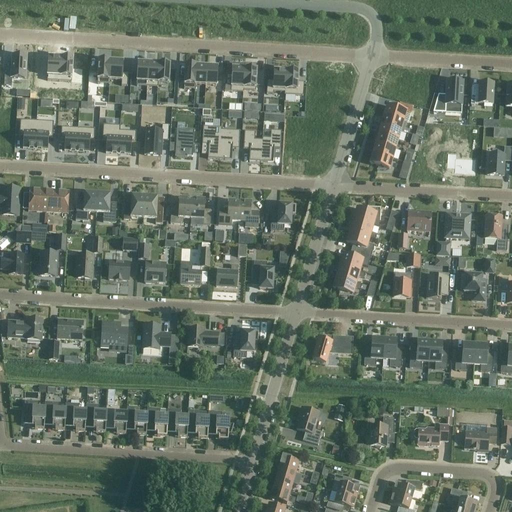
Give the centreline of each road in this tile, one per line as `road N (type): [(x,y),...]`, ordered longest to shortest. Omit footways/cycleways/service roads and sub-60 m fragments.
road 1 (residential): [(0,34),(374,58)]
road 2 (residential): [(0,166),(333,187)]
road 3 (residential): [(298,313),(0,295)]
road 4 (residential): [(258,460),(9,445),(0,420)]
road 5 (residential): [(511,325),(298,313)]
road 6 (residential): [(374,58),(377,22),(362,9),(207,0)]
road 7 (residential): [(511,196),(333,187)]
road 8 (residential): [(258,460),(298,313)]
road 9 (residential): [(493,511),(500,487),(484,473),(396,468),(382,478)]
road 10 (residential): [(374,58),(511,65)]
road 11 (residential): [(333,187),(374,58)]
road 12 (residential): [(298,313),(333,187)]
